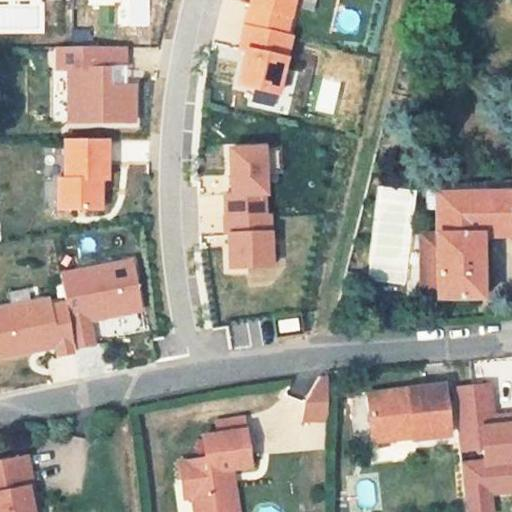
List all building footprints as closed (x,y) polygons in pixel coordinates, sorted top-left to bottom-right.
[(246,0),(240,23),(281,33),(289,0),(246,0)] [(241,50),(234,84),(247,87),(243,105),(282,114),(293,70),(278,67),(286,35),(241,24),(236,48),(241,50)] [(64,47),(64,69),(74,69),(74,110),(104,111),(103,123),(139,123),(139,87),(117,87),(117,70),(131,70),(131,47),(64,47)] [(64,178),(57,178),(58,209),(101,208),(100,179),(107,178),(106,139),(63,139),(64,178)] [(222,196),(215,196),(216,216),(228,216),(255,213),(258,193),(259,193),(257,146),(223,147),(222,196)] [(428,172),(424,176),(418,181),(418,183),(419,199),(430,199),(430,184),(479,183),(479,172),(428,172)] [(430,184),(430,199),(430,226),(430,263),(431,283),(416,282),(416,290),(478,289),(476,226),(511,225),(511,182),(479,183),(430,184)] [(255,213),(228,216),(229,235),(232,235),(233,270),(274,268),(277,211),(255,213)] [(416,263),(430,263),(430,226),(416,226),(416,263)] [(130,261),(60,275),(66,304),(74,349),(92,346),(88,320),(140,311),(130,261)] [(431,283),(430,263),(416,263),(416,282),(431,283)] [(41,302),(0,309),(0,358),(39,351),(38,346),(55,343),(58,357),(75,353),(74,349),(66,304),(42,309),(41,302)] [(300,317),(276,321),(281,334),(301,330),(300,317)] [(303,404),(301,424),(326,424),(325,380),(325,376),(316,378),(303,404)] [(458,381),(378,389),(381,425),(422,423),(423,440),(462,436),(458,381)] [(230,416),(231,430),(258,426),(256,412),(230,416)] [(422,423),(381,425),(382,444),(423,440),(422,423)] [(220,454),(193,458),(196,479),(204,477),(206,492),(209,511),(230,511),(241,510),(249,499),(246,479),(244,479),(242,465),(263,462),(258,426),(231,430),(217,432),(220,454)] [(5,511),(46,511),(41,484),(46,483),(40,452),(0,460),(0,492),(1,492),(5,511)] [(204,477),(196,479),(198,493),(206,492),(204,477)] [(41,484),(46,511),(51,511),(46,483),(41,484)] [(241,510),(230,511),(251,511),(249,499),(241,510)]
